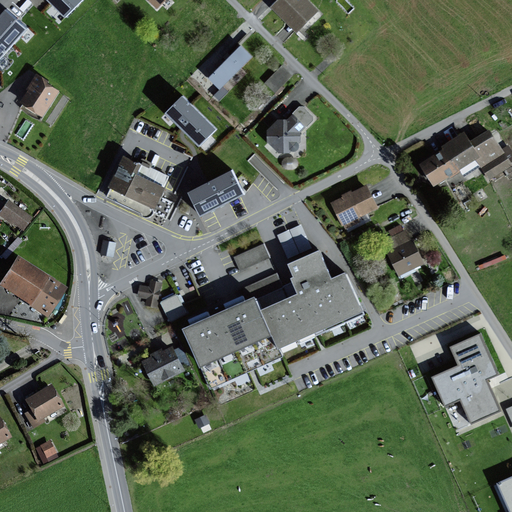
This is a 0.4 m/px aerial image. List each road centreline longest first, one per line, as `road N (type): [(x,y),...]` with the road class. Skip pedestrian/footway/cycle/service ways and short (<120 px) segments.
road 1 (residential): [(511,347),(383,154)]
road 2 (residential): [(231,0),(383,154)]
road 3 (residential): [(189,249),(383,154)]
road 4 (tertiary): [(126,511),(93,346)]
road 5 (residential): [(189,249),(39,181)]
road 6 (tertiary): [(90,301),(80,233),(39,181)]
